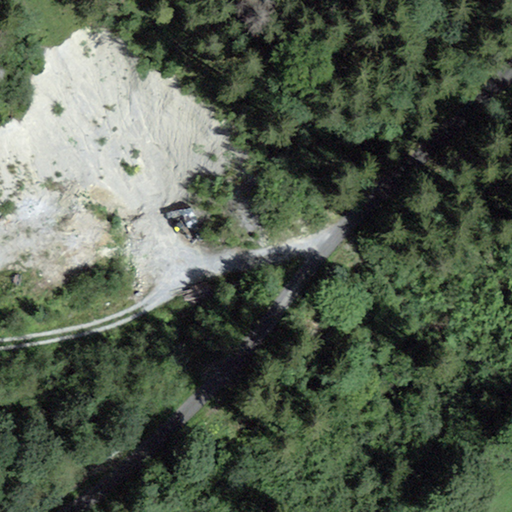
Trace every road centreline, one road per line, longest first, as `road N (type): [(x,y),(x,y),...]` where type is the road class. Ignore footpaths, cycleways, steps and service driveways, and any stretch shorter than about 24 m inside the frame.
road 1 (track): [(47,511),(184,415),(326,244),(511,64)]
road 2 (track): [(326,244),(134,314),(0,342)]
